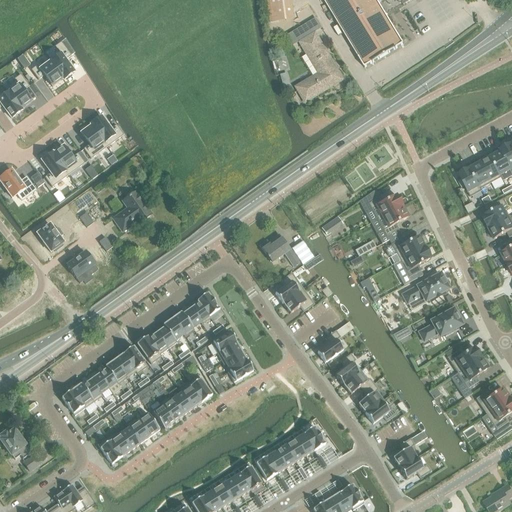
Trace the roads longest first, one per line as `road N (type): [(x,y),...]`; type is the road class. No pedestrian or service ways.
road 1 (secondary): [(32,359),(499,32)]
road 2 (residential): [(298,358),(229,263),(49,389),(47,408),(80,463)]
road 3 (residential): [(511,116),(420,167),(502,343)]
road 4 (residential): [(80,463),(117,476),(298,358)]
road 5 (residential): [(4,155),(5,137),(81,85),(95,105),(18,157)]
road 6 (unknown): [(389,107),(316,0)]
road 7 (tertiary): [(411,511),(511,447)]
